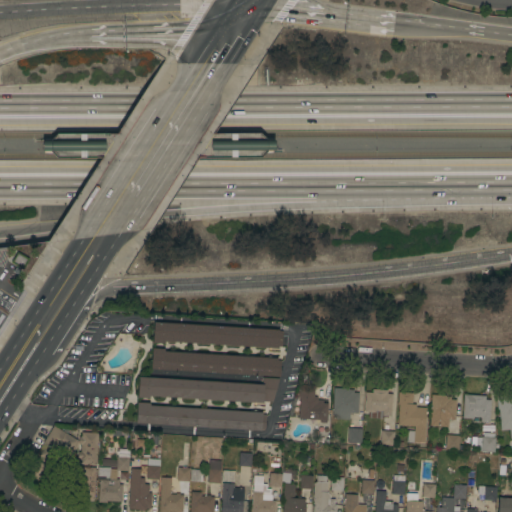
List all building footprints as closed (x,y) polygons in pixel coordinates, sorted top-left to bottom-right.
[(16,253),(27,259),(22,268),(11,262),(16,253)] [(282,330),(281,347),(277,346),(277,348),(164,341),(164,344),(152,343),(153,322),(282,330)] [(151,348),(163,349),(163,351),(277,358),(277,360),(280,360),(279,377),(150,369),(151,348)] [(149,396),(149,398),(137,398),(138,377),(262,384),(262,377),(278,378),(272,402),(262,401),(262,403),(149,396)] [(326,420),(325,423),(319,422),(320,420),(298,418),(299,398),(298,397),(299,385),(314,386),(313,397),(317,397),(316,400),(327,401),(326,420)] [(349,389),(349,390),(352,390),(352,393),(358,393),(357,413),(349,413),(348,420),(332,419),(333,388),(349,389)] [(390,416),(387,416),(387,417),(382,417),(382,419),(367,418),(368,412),(364,412),(365,392),(372,393),(372,389),(386,390),(386,394),(392,394),(390,416)] [(424,427),(423,442),(414,442),(406,442),(406,430),(412,431),(412,426),(397,425),(398,404),(397,404),(398,392),(412,393),(411,404),(415,404),(415,407),(425,408),(424,427)] [(430,395),(445,395),(445,396),(450,397),(449,399),(455,400),(454,420),(447,419),(447,427),(429,426),(430,395)] [(484,396),(484,400),(490,400),(488,423),(479,422),(480,417),(473,417),(473,419),(461,418),(463,395),(484,396)] [(498,409),(497,409),(495,397),(510,396),(511,406),(511,438),(509,439),(509,429),(500,430),(498,409)] [(261,414),(265,415),(264,431),(135,423),(137,402),(149,403),(149,405),(261,413),(261,414)] [(97,433),(95,465),(81,464),(81,458),(76,458),(77,452),(79,452),(80,444),(77,444),(77,442),(69,455),(57,447),(49,460),(42,455),(40,458),(35,455),(41,445),(53,426),(62,431),(64,428),(68,430),(66,434),(77,441),(78,437),(80,437),(81,432),(97,433)] [(361,429),(360,443),(347,443),(347,428),(361,429)] [(393,432),(392,446),(390,446),(390,447),(383,447),(383,445),(379,445),(380,431),(393,432)] [(458,436),(458,450),(445,449),(445,435),(458,436)] [(480,451),(480,445),(474,444),(474,438),(481,438),(481,436),(494,437),(493,452),(480,451)] [(116,457),(117,457),(117,449),(129,449),(128,458),(127,471),(115,470),(116,457)] [(237,466),(238,452),(251,453),(250,467),(237,466)] [(147,459),(142,458),(142,455),(148,455),(148,458),(159,459),(158,479),(145,479),(147,459)] [(114,466),(101,466),(101,458),(115,459),(114,466)] [(208,460),(220,460),(219,483),(207,483),(208,460)] [(176,481),(177,467),(183,468),(183,466),(185,466),(185,468),(189,468),(188,481),(176,481)] [(93,500),(74,499),(76,467),(95,468),(93,500)] [(106,501),(106,503),(97,502),(99,480),(96,480),(97,467),(109,468),(108,480),(107,480),(107,484),(111,484),(111,478),(115,478),(115,479),(118,480),(118,484),(122,485),(120,502),(106,501)] [(129,469),(139,469),(139,478),(144,479),(143,484),(148,485),(148,493),(150,493),(150,508),(145,508),(145,510),(143,510),(143,511),(138,510),(138,509),(127,509),(129,469)] [(189,481),(190,469),(202,470),(201,482),(189,481)] [(269,473),(281,473),(280,487),(268,487),(268,482),(265,482),(266,479),(268,479),(269,473)] [(271,501),(274,501),(273,511),(250,511),(252,475),(262,476),(262,484),(266,484),(265,488),(270,489),(270,493),(271,496),(271,501)] [(311,476),(311,489),(310,489),(309,490),(300,489),(300,488),(299,488),(299,475),(311,476)] [(312,499),(313,483),(315,483),(316,475),(325,476),(325,482),(327,482),(326,492),(329,496),(329,499),(333,499),(333,504),(336,504),(335,511),(311,511),(312,502),(312,499)] [(391,494),(391,480),(392,480),(392,475),(403,476),(403,481),(404,481),(403,495),(391,494)] [(158,511),(160,477),(170,478),(169,494),(175,495),(175,493),(179,493),(179,495),(182,495),(181,511),(158,511)] [(329,490),(330,477),(342,477),(341,491),(329,490)] [(361,480),(373,480),(372,494),(360,493),(361,480)] [(220,511),(221,499),(220,499),(221,483),(232,483),(232,488),(243,488),(241,511),(220,511)] [(281,511),(282,504),(281,504),(281,499),(282,499),(283,485),(283,483),(293,484),(293,485),(294,485),(293,490),(294,490),(294,494),(293,494),(293,498),(304,499),(304,500),(305,500),(305,504),(306,504),(305,506),(304,511),(281,511)] [(422,483),(434,484),(433,498),(421,497),(422,483)] [(464,499),(453,498),(453,506),(458,507),(457,511),(435,511),(435,507),(440,507),(440,497),(452,498),(453,484),(465,485),(464,499)] [(476,486),(495,487),(495,500),(481,499),(482,496),(476,495),(476,486)] [(189,511),(190,491),(200,492),(200,496),(206,496),(206,495),(209,495),(209,497),(213,497),(212,511),(189,511)] [(373,511),(375,491),(385,491),(384,501),(392,502),(391,504),(397,505),(397,508),(396,511),(373,511)] [(403,511),(405,493),(416,494),(416,501),(421,502),(421,509),(423,509),(423,511),(426,511),(403,511)] [(343,511),(343,507),(344,494),(357,494),(356,504),(365,504),(364,511),(343,511)] [(496,511),(497,498),(511,499),(511,504),(511,511),(496,511)]
